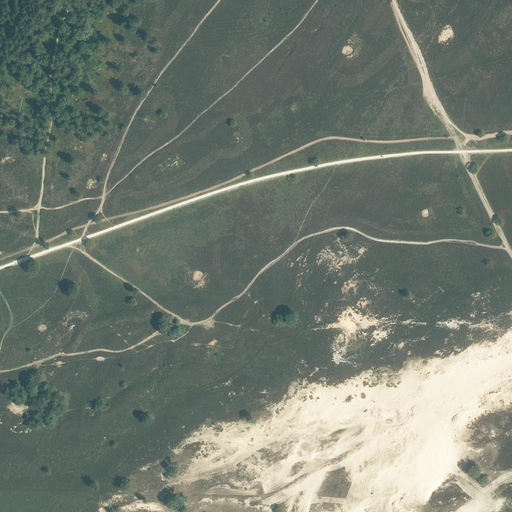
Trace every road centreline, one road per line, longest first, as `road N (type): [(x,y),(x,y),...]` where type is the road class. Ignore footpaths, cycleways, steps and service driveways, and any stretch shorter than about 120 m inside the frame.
road 1 (unknown): [(0,259),(214,187),(324,139),(511,132)]
road 2 (track): [(80,239),(100,208),(133,116),(217,0)]
road 3 (track): [(462,152),(394,0)]
